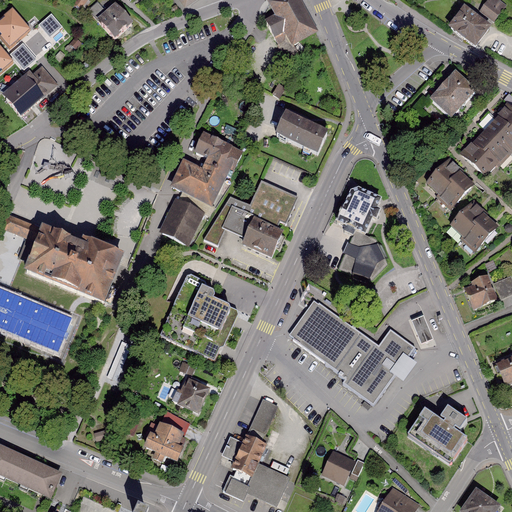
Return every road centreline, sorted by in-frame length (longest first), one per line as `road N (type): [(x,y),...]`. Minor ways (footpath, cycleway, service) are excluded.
road 1 (residential): [(187,502),(342,160),(377,137)]
road 2 (tertiary): [(377,137),(502,436)]
road 3 (residential): [(242,0),(148,36),(0,151)]
road 4 (residential): [(187,502),(0,430)]
road 5 (tertiary): [(511,80),(376,0)]
road 6 (tertiary): [(321,0),(377,137)]
